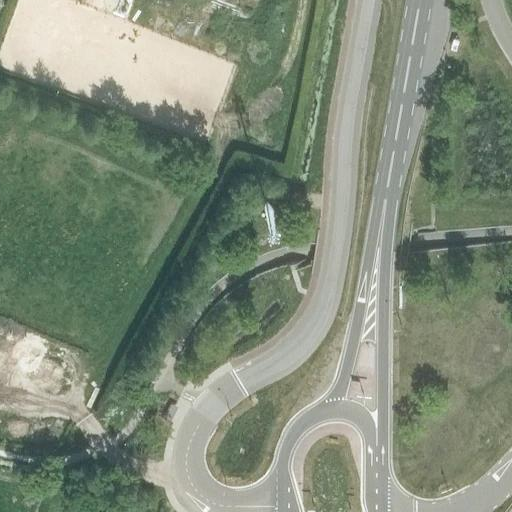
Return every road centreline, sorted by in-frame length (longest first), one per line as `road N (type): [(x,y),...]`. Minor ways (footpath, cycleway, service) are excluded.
road 1 (tertiary): [(281,507),(203,499),(183,467),(185,453),(208,407),(280,360),(326,303),(367,0)]
road 2 (primary): [(378,248),(417,0)]
road 3 (primary): [(383,448),(378,248)]
road 4 (primary): [(378,248),(326,412)]
road 5 (track): [(72,380),(79,411),(120,459),(150,471),(184,469)]
